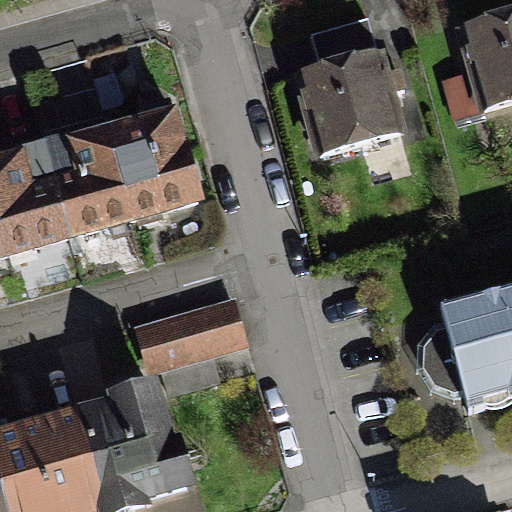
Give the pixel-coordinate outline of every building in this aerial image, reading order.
[(311,46),(365,32),(360,11),(305,25),(311,46)] [(511,16),(460,31),(483,115),(511,107),(511,16)] [(376,52),(286,78),(312,171),(403,146),(388,94),(403,89),(398,75),(384,79),(376,52)] [(103,127),(131,229),(206,208),(174,92),(136,102),(140,117),(103,127)] [(79,243),(131,229),(103,127),(51,141),(79,243)] [(0,216),(12,261),(79,243),(51,141),(0,154),(0,216)] [(0,264),(12,261),(0,216),(0,264)] [(470,418),(511,406),(511,294),(441,314),(445,333),(427,348),(424,374),(446,395),(464,399),(470,418)] [(232,303),(134,329),(145,369),(169,363),(178,396),(214,387),(204,352),(242,342),(232,303)] [(40,420),(64,511),(168,511),(180,509),(148,391),(40,420)] [(64,511),(40,420),(0,430),(0,511),(64,511)]
